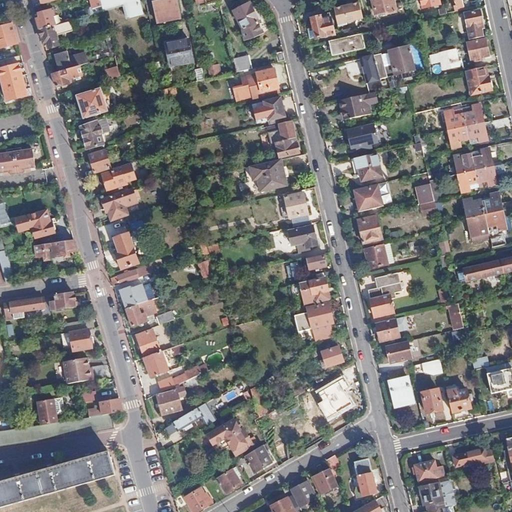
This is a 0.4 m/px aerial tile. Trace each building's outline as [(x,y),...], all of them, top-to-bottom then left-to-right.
[(103,7),(101,0),(91,0),(94,8),(89,9),(85,9),(87,16),(104,11),(103,7)] [(101,0),(103,7),(126,2),(129,16),(141,13),(137,0),(101,0)] [(179,18),(174,0),(155,0),(152,1),(157,22),(179,18)] [(219,0),(222,12),(240,0),(239,0),(219,0)] [(396,12),(393,0),(371,0),(375,15),(382,13),(383,15),(396,12)] [(360,3),(334,8),(338,26),(364,20),(360,3)] [(260,22),(251,4),(235,11),(244,31),(242,31),(245,41),(254,38),(263,34),(259,24),(260,22)] [(455,13),(465,11),(463,4),(456,6),(453,7),(455,13)] [(42,18),(38,20),(41,30),(54,26),(51,16),(52,15),(51,10),(41,13),(42,18)] [(472,41),(484,38),(481,26),(483,26),(480,12),(467,15),(472,41)] [(335,35),(331,18),(322,20),(321,17),(311,19),(313,29),(308,30),(310,39),(316,38),(316,40),(335,35)] [(54,26),(41,30),(45,44),(49,42),(50,47),(59,45),(58,39),(59,38),(58,34),(74,30),(72,20),(54,26)] [(0,48),(18,43),(13,23),(0,26),(0,48)] [(367,48),(363,34),(341,39),(333,41),(337,54),(367,48)] [(89,63),(116,55),(111,35),(105,36),(110,52),(88,59),(89,63)] [(189,61),(185,39),(162,44),(168,66),(189,61)] [(490,56),(486,40),(468,44),(472,60),(475,59),(475,62),(482,60),(482,58),(490,56)] [(415,71),(409,47),(390,52),(396,76),(415,71)] [(461,66),(457,50),(442,53),(447,70),(461,66)] [(55,54),(60,72),(80,66),(89,63),(88,59),(86,52),(71,57),(69,57),(67,51),(55,54)] [(278,62),(285,60),(283,51),(276,53),(278,62)] [(236,72),(252,68),(248,55),(233,59),(236,72)] [(382,55),(361,61),(369,94),(382,91),(380,81),(387,78),(382,55)] [(113,78),(121,75),(117,58),(108,61),(113,78)] [(230,74),(236,72),(233,59),(233,58),(226,60),(230,74)] [(20,64),(0,68),(0,71),(9,102),(29,96),(20,64)] [(210,78),(220,75),(217,64),(207,67),(210,78)] [(60,72),(53,74),(57,88),(70,83),(69,79),(82,75),(80,66),(60,72)] [(203,80),(201,68),(194,70),(196,82),(203,80)] [(487,77),(485,68),(467,72),(472,95),(492,91),(491,89),(492,88),(491,81),(490,82),(489,77),(487,77)] [(267,90),(278,88),(274,69),(256,73),(256,74),(240,78),(243,86),(233,89),(237,104),(262,98),(261,92),(267,90)] [(389,87),(397,87),(398,77),(390,76),(389,87)] [(176,94),(174,87),(162,90),(164,97),(176,94)] [(269,96),(280,93),(278,88),(267,90),(269,96)] [(84,119),(108,112),(101,89),(78,96),(84,119)] [(363,95),(340,101),(344,121),(367,115),(363,95)] [(285,116),(281,98),(254,104),(257,122),(285,116)] [(465,128),(484,123),(479,105),(471,106),(472,113),(463,115),(465,128)] [(444,112),(448,131),(465,128),(463,115),(453,117),(452,110),(444,112)] [(110,130),(107,118),(82,126),(88,150),(104,144),(101,133),(110,130)] [(283,140),(296,138),(292,121),(269,126),(271,130),(278,128),(277,127),(280,126),(283,140)] [(465,128),(468,140),(477,137),(479,143),(488,141),(484,123),(465,128)] [(375,145),(371,125),(348,130),(352,150),(360,148),(361,152),(369,150),(368,146),(375,145)] [(459,141),(468,140),(465,128),(448,131),(453,149),(460,147),(459,141)] [(299,152),(296,138),(283,140),(275,142),(279,157),(299,152)] [(189,152),(187,145),(176,149),(179,155),(189,152)] [(25,170),(30,169),(37,168),(32,150),(22,152),(21,149),(5,153),(6,156),(0,157),(0,175),(5,175),(10,173),(11,176),(26,173),(25,170)] [(475,171),(494,166),(490,149),(480,151),(481,156),(472,158),(475,171)] [(89,155),(95,175),(112,169),(106,150),(89,155)] [(454,156),(458,175),(475,171),(472,158),(471,153),(454,156)] [(377,154),(355,159),(357,171),(359,170),(362,182),(382,178),(377,154)] [(280,169),(278,160),(247,167),(250,181),(255,181),(257,192),(284,185),(283,179),(280,169)] [(137,181),(132,165),(102,174),(107,191),(128,185),(127,183),(137,181)] [(477,183),(479,189),(497,184),(495,175),(502,174),(504,171),(503,167),(501,165),(494,166),(475,171),(477,183)] [(469,185),(477,183),(475,171),(458,175),(462,192),(470,190),(469,185)] [(435,204),(439,203),(434,180),(430,181),(431,185),(434,202),(435,204)] [(379,185),(354,190),(356,200),(359,200),(360,204),(357,205),(359,213),(383,207),(382,198),(379,185)] [(417,188),(421,205),(434,202),(431,185),(417,188)] [(121,194),(102,200),(102,204),(103,208),(104,208),(108,211),(111,221),(128,215),(126,207),(137,203),(133,190),(121,194)] [(293,227),(311,223),(303,192),(295,194),(295,192),(290,193),(290,195),(284,196),(293,227)] [(485,216),(503,212),(499,193),(490,194),(492,200),(482,202),(485,216)] [(268,204),(267,198),(253,201),(254,206),(268,204)] [(468,219),(485,216),(482,202),(473,204),(472,199),(464,200),(468,219)] [(445,212),(443,202),(439,203),(435,204),(436,210),(437,214),(445,212)] [(48,210),(30,215),(37,238),(57,233),(56,230),(57,229),(56,224),(54,224),(54,222),(52,222),(48,210)] [(507,229),(503,212),(485,216),(487,228),(498,226),(498,231),(507,229)] [(376,216),(358,220),(363,244),(382,240),(376,216)] [(487,228),(485,216),(468,219),(473,242),(483,240),(482,235),(489,234),(487,228)] [(313,223),(289,230),(291,244),(297,243),(299,252),(310,249),(309,246),(318,244),(313,223)] [(441,231),(442,235),(448,234),(446,224),(440,225),(441,231)] [(490,240),(492,247),(505,245),(503,237),(490,240)] [(78,252),(75,241),(35,247),(37,258),(45,257),(45,260),(59,258),(71,256),(71,253),(78,252)] [(450,242),(441,242),(441,254),(451,253),(450,242)] [(121,269),(138,263),(133,246),(115,252),(118,262),(117,263),(118,267),(120,267),(121,269)] [(207,248),(209,254),(216,252),(214,246),(207,248)] [(382,246),(364,249),(369,270),(387,265),(382,246)] [(10,263),(7,251),(0,252),(0,257),(2,265),(10,263)] [(326,263),(324,253),(306,257),(309,269),(320,267),(319,265),(326,263)] [(511,258),(464,269),(467,281),(511,271),(511,258)] [(199,264),(205,280),(217,275),(212,259),(199,264)] [(300,275),(297,262),(290,264),(294,277),(300,275)] [(16,283),(10,263),(2,265),(8,284),(16,283)] [(137,271),(139,278),(157,272),(156,270),(153,270),(152,265),(137,271)] [(111,279),(114,287),(125,283),(139,278),(137,271),(111,279)] [(393,294),(400,292),(396,273),(377,278),(380,290),(368,293),(370,299),(393,294)] [(327,300),(329,299),(325,276),(323,276),(291,284),(295,298),(302,294),(305,307),(327,300)] [(120,290),(127,309),(138,304),(132,288),(141,285),(139,278),(125,283),(127,288),(120,290)] [(76,307),(74,293),(56,296),(57,302),(50,303),(52,310),(76,307)] [(393,294),(370,299),(374,318),(393,313),(390,300),(394,299),(393,294)] [(45,300),(44,297),(5,304),(6,315),(44,309),(43,300),(45,300)] [(329,306),(342,304),(340,297),(329,299),(327,300),(328,303),(329,306)] [(156,312),(152,300),(138,304),(127,309),(132,326),(148,322),(146,316),(156,312)] [(333,323),(329,306),(328,303),(308,307),(312,329),(313,328),(330,324),(333,323)] [(454,331),(464,329),(458,304),(450,306),(446,307),(447,310),(449,310),(454,331)] [(156,318),(159,326),(173,322),(170,313),(156,318)] [(403,317),(375,324),(380,343),(400,338),(399,332),(401,332),(400,328),(406,326),(403,317)] [(331,334),(330,324),(313,328),(315,338),(331,334)] [(89,336),(88,330),(66,334),(66,337),(70,336),(73,351),(91,349),(91,345),(93,344),(92,336),(89,336)] [(137,336),(145,359),(162,353),(153,330),(137,336)] [(339,346),(336,338),(321,348),(323,352),(339,346)] [(412,341),(390,346),(394,363),(401,361),(402,362),(409,360),(409,359),(416,358),(412,341)] [(344,360),(339,346),(323,352),(328,366),(344,360)] [(323,352),(321,348),(305,357),(307,361),(323,352)] [(145,359),(144,359),(151,377),(170,370),(164,352),(162,353),(145,359)] [(89,358),(68,360),(71,383),(95,380),(93,368),(90,368),(89,358)] [(475,361),(475,368),(488,367),(487,360),(475,361)] [(439,361),(432,362),(434,375),(443,374),(439,361)] [(186,374),(188,380),(202,374),(199,367),(186,373),(186,374)] [(511,388),(511,368),(487,374),(491,393),(511,388)] [(175,386),(187,381),(188,380),(186,374),(173,380),(175,386)] [(414,404),(407,378),(390,382),(396,408),(414,404)] [(161,384),(164,392),(175,386),(173,380),(173,379),(161,384)] [(164,392),(158,395),(163,415),(183,409),(179,399),(185,397),(188,393),(186,387),(188,385),(187,381),(175,386),(164,392)] [(355,403),(350,382),(331,387),(333,394),(338,393),(339,399),(342,398),(344,406),(355,403)] [(261,417),(271,414),(261,386),(251,389),(261,417)] [(442,409),(438,389),(422,393),(426,413),(442,409)] [(447,394),(452,412),(471,408),(467,390),(447,394)] [(100,403),(97,391),(81,394),(84,411),(88,410),(89,414),(85,415),(85,418),(111,414),(124,412),(121,400),(100,403)] [(194,411),(200,408),(205,405),(201,398),(191,405),(194,411)] [(37,401),(40,424),(57,421),(55,411),(58,411),(57,403),(54,404),(53,399),(37,401)] [(204,417),(209,427),(217,422),(207,405),(200,409),(200,408),(194,411),(174,423),(174,424),(178,431),(179,432),(186,428),(187,430),(194,426),(192,424),(204,417)] [(40,424),(21,427),(0,429),(0,445),(114,428),(111,414),(85,418),(57,421),(40,424)] [(238,419),(235,421),(241,432),(244,430),(238,419)] [(241,432),(235,421),(208,436),(213,446),(226,439),(237,457),(254,448),(244,430),(241,432)] [(171,435),(178,431),(174,424),(167,429),(171,435)] [(264,447),(247,457),(256,474),(273,463),(264,447)] [(493,461),(491,451),(485,452),(485,449),(452,457),(455,469),(484,463),(493,461)] [(0,507),(115,475),(108,452),(0,482),(0,507)] [(414,465),(418,483),(444,476),(442,466),(436,468),(434,461),(414,465)] [(242,484),(233,469),(218,478),(227,493),(242,484)] [(339,485),(331,469),(313,477),(321,493),(339,485)] [(376,493),(371,473),(358,476),(362,495),(376,493)] [(308,481),(290,491),(293,495),(299,506),(316,497),(308,481)] [(427,511),(455,505),(456,505),(450,481),(439,484),(439,483),(421,487),(422,494),(421,495),(424,505),(426,505),(427,511)] [(196,511),(210,504),(201,489),(186,498),(194,511),(196,511)] [(333,493),(341,510),(348,506),(340,489),(333,493)] [(301,511),(299,506),(293,495),(272,506),(274,511),(301,511)] [(382,511),(375,500),(353,511),(382,511)]
